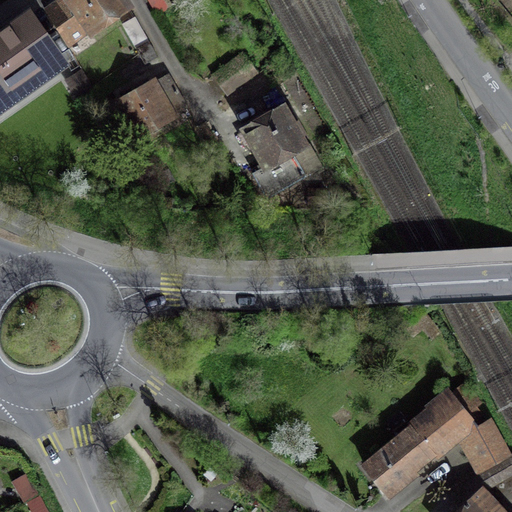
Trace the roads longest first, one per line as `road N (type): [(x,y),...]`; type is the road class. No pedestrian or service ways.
road 1 (primary): [(101,301),(170,288),(511,279)]
road 2 (residential): [(102,355),(330,511)]
road 3 (residential): [(511,112),(432,0)]
road 4 (secondary): [(53,392),(97,511)]
